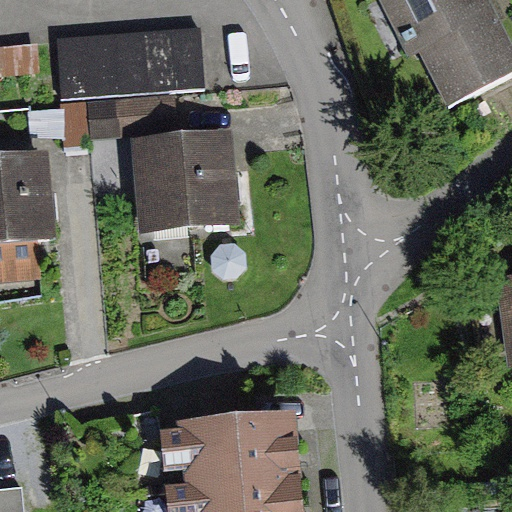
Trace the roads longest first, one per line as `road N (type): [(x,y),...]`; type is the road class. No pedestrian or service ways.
road 1 (residential): [(340,330),(0,407)]
road 2 (residential): [(278,0),(328,93),(341,207),(361,254)]
road 3 (residential): [(340,330),(356,371),(369,511)]
road 4 (residential): [(511,154),(415,233),(361,254)]
